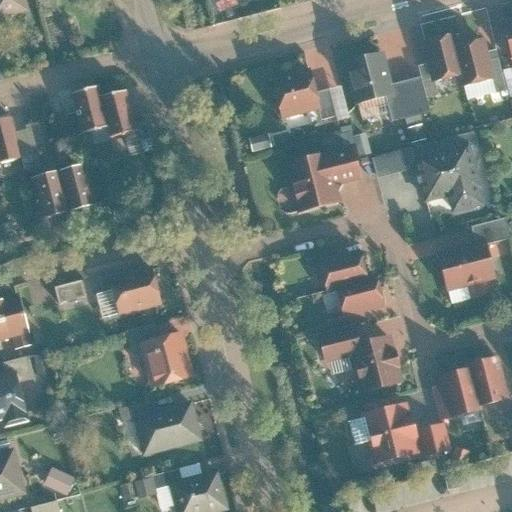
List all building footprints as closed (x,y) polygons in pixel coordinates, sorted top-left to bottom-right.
[(23,0),(0,0),(0,20),(27,14),(23,0)] [(238,0),(210,0),(217,14),(240,4),(238,0)] [(511,20),(503,23),(511,57),(511,20)] [(455,49),(452,37),(420,43),(430,87),(461,80),(455,49)] [(481,44),(455,49),(461,80),(463,91),(490,85),(492,84),(484,57),(481,44)] [(495,53),(484,57),(492,84),(490,85),(493,97),(505,94),(495,53)] [(390,90),(380,56),(343,66),(355,109),(385,101),(392,99),(390,90)] [(315,97),(308,71),(269,81),(280,124),(318,114),(320,113),(315,97)] [(420,81),(390,90),(392,99),(385,101),(391,126),(429,117),(420,81)] [(98,103),(95,91),(69,97),(79,141),(105,135),(98,103)] [(328,93),(315,97),(320,113),(318,114),(321,123),(335,120),(328,93)] [(124,96),(98,103),(105,135),(107,142),(135,135),(124,96)] [(8,123),(0,124),(0,168),(19,163),(8,123)] [(466,149),(413,163),(425,207),(448,202),(452,217),(484,210),(466,149)] [(284,167),(296,217),(341,207),(338,196),(342,188),(360,183),(352,150),(284,167)] [(379,175),(402,173),(400,153),(377,155),(379,175)] [(81,170),(55,177),(67,220),(93,212),(81,170)] [(67,220),(55,177),(29,184),(41,227),(67,220)] [(470,231),(475,248),(485,245),(486,248),(511,241),(505,222),(470,231)] [(475,248),(437,257),(447,297),(495,285),(486,248),(485,245),(475,248)] [(316,264),(337,259),(335,249),(303,257),(307,271),(317,269),(316,264)] [(335,294),(366,286),(359,254),(337,259),(316,264),(317,269),(325,297),(335,294)] [(161,303),(151,267),(109,278),(118,314),(161,303)] [(81,279),(54,286),(58,303),(85,295),(81,279)] [(363,316),(384,311),(377,284),(366,286),(335,294),(340,315),(342,322),(363,316)] [(31,343),(17,290),(0,294),(0,338),(10,336),(14,348),(31,343)] [(366,324),(363,316),(342,322),(340,315),(325,319),(330,333),(366,324)] [(138,342),(156,337),(153,322),(126,330),(132,356),(141,353),(138,342)] [(194,375),(181,330),(156,337),(138,342),(141,353),(150,387),(194,375)] [(324,368),(348,362),(345,352),(359,348),(354,330),(316,339),(324,368)] [(402,390),(389,340),(359,348),(345,352),(348,362),(359,402),(402,390)] [(0,362),(4,372),(15,370),(18,381),(34,377),(28,355),(0,362)] [(508,407),(496,362),(467,370),(469,375),(479,414),(508,407)] [(4,372),(0,373),(0,420),(1,420),(2,428),(29,421),(18,381),(15,370),(4,372)] [(479,414),(469,375),(442,381),(451,424),(480,418),(479,414)] [(147,410),(131,414),(132,418),(142,455),(202,440),(192,399),(147,410)] [(131,414),(147,410),(145,401),(118,408),(121,421),(132,418),(131,414)] [(407,409),(362,420),(374,471),(419,460),(407,409)] [(449,456),(442,429),(416,436),(423,463),(449,456)] [(18,449),(0,453),(0,498),(29,492),(18,449)] [(71,495),(79,477),(55,467),(47,484),(71,495)] [(176,511),(216,511),(229,509),(218,468),(181,478),(167,481),(168,485),(176,511)] [(167,481),(181,478),(178,469),(153,475),(155,488),(168,485),(167,481)] [(60,511),(58,501),(32,507),(33,511),(60,511)]
